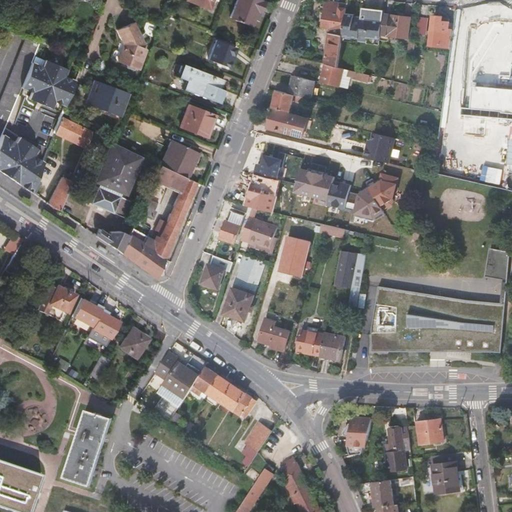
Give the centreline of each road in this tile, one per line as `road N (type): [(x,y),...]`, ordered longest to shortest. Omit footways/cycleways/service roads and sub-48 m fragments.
road 1 (residential): [(290,0),(164,309)]
road 2 (residential): [(164,309),(0,202)]
road 3 (residential): [(339,388),(473,394)]
